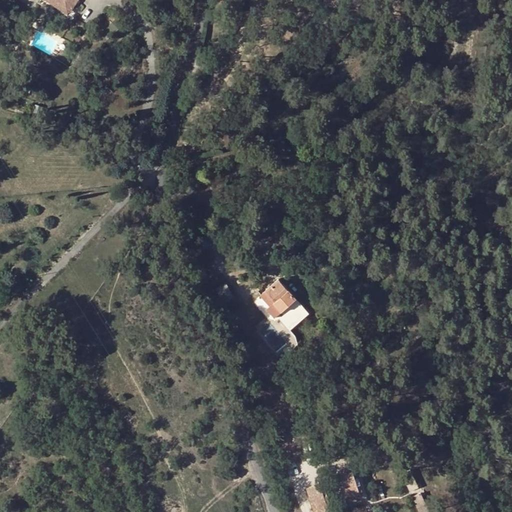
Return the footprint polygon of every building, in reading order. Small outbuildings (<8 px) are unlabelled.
[(41,0),(70,17),(80,0),(41,0)] [(217,7),(213,24),(221,26),(225,9),(217,7)] [(261,295),(266,301),(271,297),(274,302),(273,303),(282,312),(296,299),(277,279),(261,295)] [(216,288),(225,302),(233,297),(225,283),(216,288)] [(282,312),(277,316),(290,330),(309,313),(296,299),(282,312)] [(442,463),(448,473),(454,470),(448,460),(442,463)] [(401,474),(410,493),(418,488),(409,469),(401,474)] [(353,472),(331,478),(332,480),(319,484),(306,488),(313,510),(327,506),(323,495),(334,491),(337,501),(360,494),(353,472)] [(450,485),(460,502),(467,498),(458,481),(450,485)] [(412,497),(419,511),(425,511),(428,511),(420,493),(412,497)]
